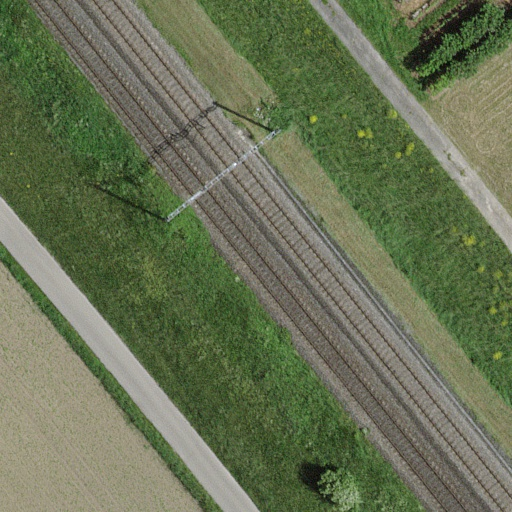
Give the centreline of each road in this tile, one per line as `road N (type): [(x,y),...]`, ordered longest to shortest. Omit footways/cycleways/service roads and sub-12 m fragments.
road 1 (unclassified): [(242,511),(0,224)]
road 2 (unclassified): [(323,0),(511,232)]
